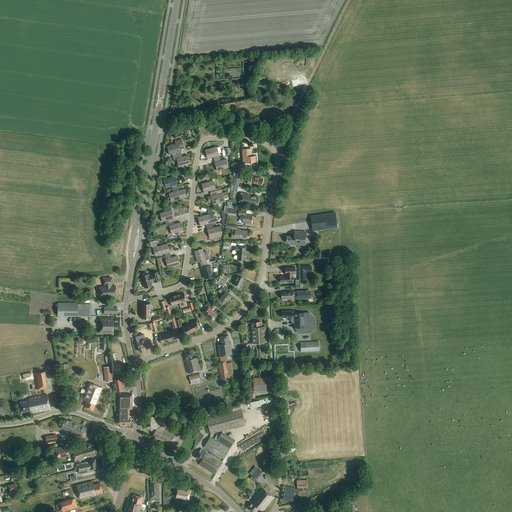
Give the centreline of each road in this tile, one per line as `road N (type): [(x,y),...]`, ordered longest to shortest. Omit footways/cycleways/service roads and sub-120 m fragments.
road 1 (residential): [(127,298),(182,282),(201,142),(262,143),(278,165),(260,282),(246,306),(209,335),(133,361)]
road 2 (tertiary): [(177,0),(139,220)]
road 3 (track): [(260,282),(280,454)]
road 4 (track): [(275,152),(349,0)]
road 5 (tertiary): [(136,439),(67,411),(0,424)]
road 6 (tertiary): [(136,439),(238,511)]
